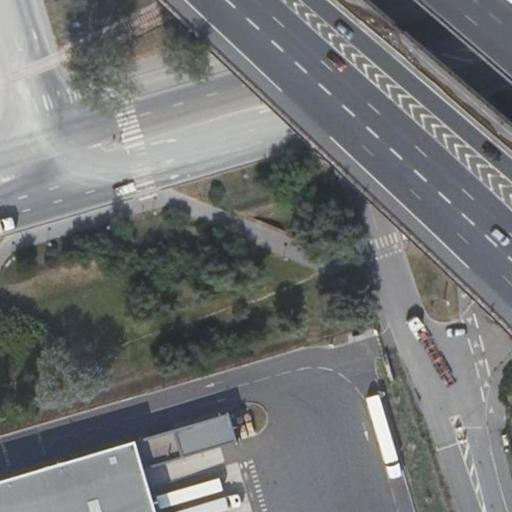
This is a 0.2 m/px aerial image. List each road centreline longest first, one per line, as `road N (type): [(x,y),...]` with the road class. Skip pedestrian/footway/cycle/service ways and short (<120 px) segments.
road 1 (secondary): [(511,5),(49,142)]
road 2 (unclassified): [(303,113),(355,186),(481,511)]
road 3 (motorway): [(207,0),(511,279)]
road 4 (motorway): [(313,0),(511,170)]
road 5 (secondary): [(61,186),(303,113)]
road 6 (secondary): [(303,113),(511,52)]
road 7 (unclassified): [(13,0),(49,142)]
